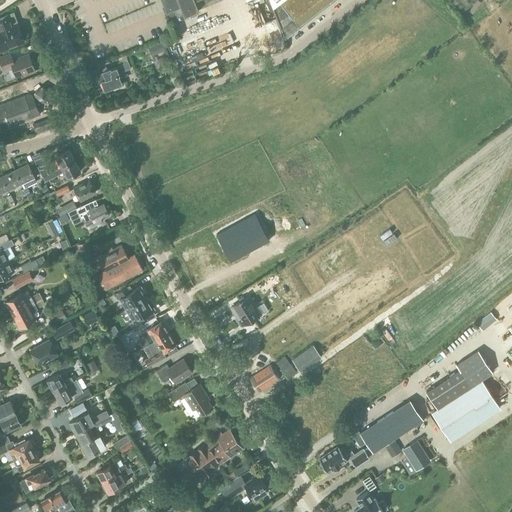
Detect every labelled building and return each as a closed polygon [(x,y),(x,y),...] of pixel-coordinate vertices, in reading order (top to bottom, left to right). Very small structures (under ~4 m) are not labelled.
[(161,0),(166,11),(168,10),(172,20),(184,15),(199,9),(194,0),(161,0)] [(269,0),(285,39),(334,0),(269,0)] [(12,30),(7,15),(0,17),(0,49),(10,45),(11,47),(17,45),(16,43),(22,41),(17,28),(12,30)] [(162,42),(154,45),(157,52),(165,49),(162,42)] [(25,76),(35,72),(29,54),(13,60),(10,53),(0,56),(0,62),(3,70),(10,67),(12,68),(15,76),(16,76),(16,75),(23,72),(25,76)] [(121,65),(110,70),(110,68),(103,71),(103,73),(97,75),(100,82),(102,81),(105,89),(121,83),(118,74),(123,72),(123,71),(130,68),(128,62),(121,65)] [(174,75),(170,64),(165,65),(169,76),(174,75)] [(50,92),(42,87),(34,92),(38,102),(47,101),(50,92)] [(30,94),(0,104),(0,126),(1,128),(40,114),(32,95),(30,94)] [(32,124),(36,133),(56,126),(53,117),(32,124)] [(69,149),(55,156),(61,167),(75,160),(69,149)] [(43,176),(48,174),(44,167),(52,163),(50,159),(37,166),(43,177),(43,176)] [(48,174),(43,176),(46,182),(53,178),(52,177),(57,174),(58,175),(64,172),(67,177),(80,170),(75,160),(61,167),(48,174)] [(28,164),(15,171),(21,183),(23,188),(26,194),(29,192),(27,187),(25,181),(34,177),(28,164)] [(15,171),(2,177),(8,189),(21,183),(15,171)] [(89,180),(73,188),(70,190),(74,196),(76,194),(79,200),(95,192),(89,180)] [(55,191),(57,196),(70,190),(67,185),(55,191)] [(108,215),(103,204),(97,206),(94,200),(95,200),(95,199),(76,208),(67,212),(74,224),(84,219),(90,230),(105,223),(102,218),(108,215)] [(58,208),(61,213),(62,215),(76,207),(73,200),(58,208)] [(62,225),(70,220),(66,213),(58,217),(62,225)] [(231,261),(269,240),(255,213),(216,234),(231,261)] [(56,219),(53,221),(58,232),(62,230),(56,219)] [(0,244),(9,240),(6,233),(0,236),(0,244)] [(0,263),(8,259),(15,255),(10,246),(14,244),(11,239),(9,240),(0,244),(0,263)] [(84,264),(94,260),(87,242),(77,245),(84,264)] [(142,269),(135,254),(128,258),(121,245),(98,257),(105,270),(97,274),(105,289),(142,269)] [(343,246),(335,252),(332,248),(321,255),(323,259),(316,263),(325,277),(352,261),(343,246)] [(8,259),(0,263),(0,277),(14,270),(8,259)] [(24,272),(28,269),(38,264),(35,259),(21,266),(24,272)] [(24,272),(20,274),(12,279),(16,287),(33,277),(28,269),(24,272)] [(385,269),(354,287),(363,301),(393,283),(385,269)] [(126,309),(147,297),(146,295),(148,294),(143,287),(142,287),(140,285),(129,292),(126,287),(115,293),(118,299),(120,298),(126,309)] [(12,314),(42,298),(39,292),(25,300),(21,292),(5,301),(12,314)] [(147,297),(126,309),(133,320),(129,323),(133,328),(145,321),(142,315),(154,308),(153,306),(154,305),(150,298),(149,299),(147,297)] [(236,317),(242,326),(259,315),(248,297),(245,299),(243,297),(239,299),(240,301),(233,306),(239,316),(236,317)] [(45,303),(42,298),(12,314),(18,327),(29,321),(31,325),(37,321),(35,318),(32,312),(37,309),(36,307),(45,303)] [(329,304),(301,320),(310,335),(338,319),(337,318),(345,314),(341,308),(334,312),(329,304)] [(49,317),(54,325),(66,317),(62,309),(49,317)] [(83,316),(88,324),(100,319),(95,310),(83,316)] [(490,311),(476,323),(480,328),(495,316),(490,311)] [(57,339),(75,328),(70,320),(52,331),(57,339)] [(168,333),(161,321),(148,329),(142,332),(146,339),(135,346),(138,351),(148,344),(154,341),(155,341),(168,333)] [(147,345),(153,354),(144,359),(148,366),(167,356),(164,351),(175,344),(168,333),(155,341),(154,341),(148,344),(147,345)] [(31,349),(38,364),(57,354),(49,339),(31,349)] [(313,345),(299,356),(307,367),(321,356),(313,345)] [(433,415),(450,440),(500,407),(481,379),(493,372),(478,350),(456,364),(459,369),(426,391),(439,411),(433,415)] [(283,355),(275,361),(287,377),(295,371),(283,355)] [(299,356),(292,361),(300,372),(307,367),(299,356)] [(60,370),(70,365),(67,359),(56,364),(60,370)] [(192,371),(184,359),(169,368),(166,363),(156,370),(163,380),(171,375),(175,382),(192,371)] [(94,360),(86,363),(90,371),(97,367),(94,360)] [(271,364),(251,377),(251,383),(254,388),(260,391),(280,378),(279,371),(276,367),(271,364)] [(75,374),(63,380),(59,372),(47,379),(53,391),(76,379),(77,378),(75,374)] [(83,392),(76,379),(53,391),(59,402),(72,396),(71,396),(73,395),(77,403),(90,396),(87,390),(83,392)] [(199,383),(190,389),(185,382),(168,393),(173,401),(183,394),(192,409),(196,407),(200,414),(207,410),(207,411),(209,410),(209,409),(212,407),(203,392),(204,391),(199,383)] [(359,432),(373,453),(423,420),(410,399),(359,432)] [(0,419),(15,412),(12,407),(13,407),(13,406),(12,403),(11,403),(9,400),(1,404),(0,404),(0,403),(0,419)] [(70,408),(74,416),(87,409),(83,401),(70,408)] [(94,408),(70,421),(76,432),(89,426),(94,422),(91,416),(96,413),(94,408)] [(15,412),(0,419),(0,431),(1,433),(8,430),(9,431),(12,429),(12,428),(20,424),(19,422),(20,422),(20,421),(19,418),(18,418),(15,412)] [(102,424),(102,425),(112,419),(109,414),(100,419),(102,424)] [(94,422),(89,426),(76,432),(82,443),(94,437),(91,431),(97,428),(96,427),(102,424),(100,419),(94,422)] [(211,441),(225,460),(243,448),(229,428),(222,433),(220,432),(216,434),(217,436),(211,441)] [(97,441),(108,435),(106,431),(94,437),(82,443),(88,455),(100,448),(97,441)] [(117,449),(130,440),(126,434),(113,443),(117,449)] [(1,445),(0,445),(0,453),(8,449),(10,454),(16,451),(19,457),(34,449),(33,447),(34,444),(32,441),(30,441),(28,438),(8,449),(5,443),(1,445)] [(133,445),(130,440),(119,448),(122,452),(133,445)] [(417,440),(403,449),(416,469),(430,461),(417,440)] [(225,460),(211,441),(179,463),(191,481),(195,482),(225,460)] [(341,449),(338,446),(319,459),(321,462),(319,463),(324,470),(326,469),(328,472),(334,468),(335,468),(340,465),(339,464),(347,459),(345,456),(347,455),(342,448),(341,449)] [(401,451),(397,446),(389,451),(392,456),(401,451)] [(364,448),(358,452),(359,454),(351,459),(355,466),(369,457),(364,448)] [(11,469),(13,473),(39,459),(38,456),(39,454),(38,451),(35,451),(34,449),(19,457),(13,460),(16,465),(11,469)] [(102,481),(128,467),(127,465),(126,466),(124,464),(119,467),(116,460),(97,471),(102,481)] [(154,461),(147,466),(150,471),(157,466),(154,461)] [(249,469),(246,464),(234,471),(237,476),(238,476),(249,469)] [(102,481),(103,482),(101,484),(105,491),(107,490),(108,492),(121,484),(127,481),(124,476),(129,472),(128,470),(129,469),(128,467),(102,481)] [(20,481),(25,491),(50,479),(48,476),(50,474),(48,471),(46,471),(44,468),(24,479),(20,481)] [(16,477),(13,473),(11,469),(2,473),(7,482),(16,477)] [(231,481),(236,477),(233,472),(227,475),(231,481)] [(381,474),(375,478),(379,484),(385,480),(381,474)] [(236,491),(238,493),(246,488),(253,500),(266,493),(263,488),(265,487),(259,475),(244,483),(239,475),(238,476),(237,476),(221,488),(228,497),(236,491)] [(64,499),(59,491),(41,501),(46,511),(61,511),(68,509),(69,511),(77,511),(76,509),(74,510),(67,497),(64,499)] [(361,506),(354,511),(384,511),(383,511),(387,508),(382,500),(378,503),(375,497),(373,499),(368,491),(356,499),(361,506)] [(7,497),(2,500),(7,508),(12,505),(7,497)] [(26,499),(9,508),(11,511),(24,511),(25,511),(38,511),(39,510),(33,500),(30,499),(26,501),(26,499)]
